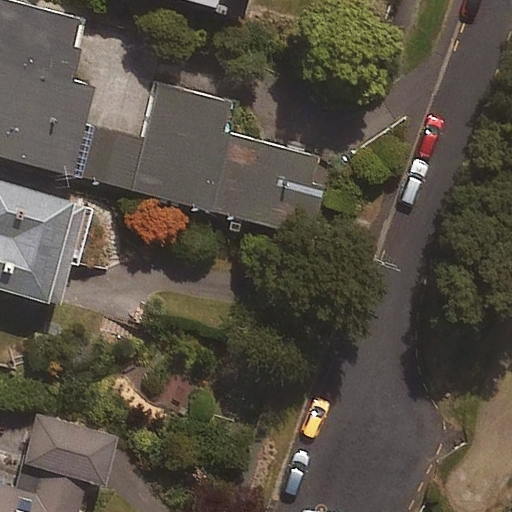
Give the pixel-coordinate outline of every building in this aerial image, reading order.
[(84,82),(62,77),(71,42),(63,40),(69,15),(8,0),(0,0),(0,153),(62,169),(84,82)] [(200,0),(234,9),(236,0),(200,0)] [(204,206),(226,132),(215,130),(223,98),(152,80),(137,138),(92,127),(80,175),(204,206)] [(206,206),(304,231),(316,183),(307,181),(314,154),(228,132),(206,206)] [(84,202),(0,178),(0,284),(56,300),(84,202)] [(109,431),(0,401),(0,511),(70,511),(80,477),(95,481),(109,431)]
